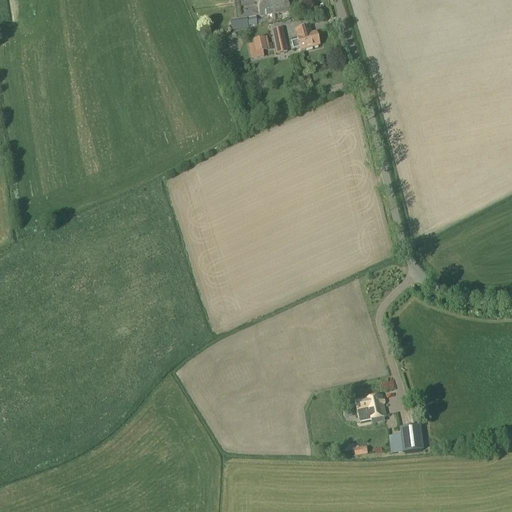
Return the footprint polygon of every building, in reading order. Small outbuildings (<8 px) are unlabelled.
[(256,0),(259,18),(273,16),(271,0),(256,0)] [(271,0),(273,16),(288,13),(286,0),(271,0)] [(317,28),(326,25),(322,14),(313,16),(317,28)] [(229,22),(231,32),(247,30),(246,20),(229,22)] [(310,36),(308,28),(295,32),(297,39),(296,39),(297,42),(291,44),(293,51),(298,50),(299,53),(319,47),(316,34),(310,36)] [(287,53),(283,35),(282,35),(281,30),(271,32),(272,38),(276,56),(287,53)] [(255,55),(266,52),(268,51),(266,40),(264,40),(263,39),(253,41),(255,55)] [(365,401),(365,402),(356,404),(360,423),(370,421),(383,418),(385,418),(381,398),(365,401)] [(371,427),(384,424),(383,418),(370,421),(371,427)] [(420,427),(400,430),(401,436),(388,438),(390,456),(403,454),(403,455),(423,452),(420,427)] [(367,455),(366,448),(358,450),(359,457),(367,455)]
